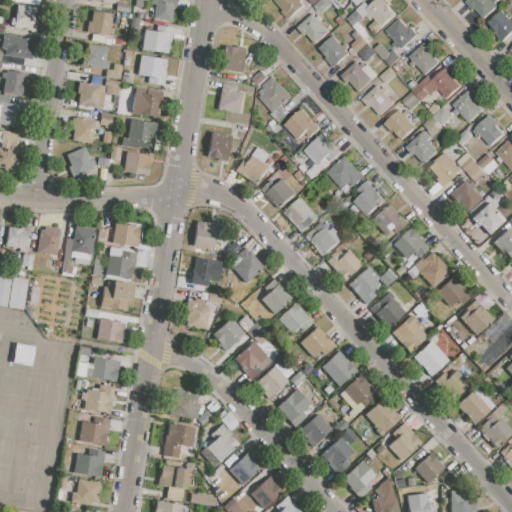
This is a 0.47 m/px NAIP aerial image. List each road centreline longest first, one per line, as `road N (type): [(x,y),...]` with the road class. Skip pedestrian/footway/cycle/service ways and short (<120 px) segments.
road 1 (residential): [(511,511),(255,222),(226,198),(176,192)]
road 2 (residential): [(206,3),(260,28),(291,55),(511,301)]
road 3 (residential): [(122,511),(176,192)]
road 4 (residential): [(150,351),(206,374),(332,511)]
road 5 (residential): [(33,200),(65,0)]
road 6 (residential): [(176,192),(206,0)]
road 7 (residential): [(176,192),(123,199),(0,195)]
road 8 (residential): [(424,0),(511,95)]
